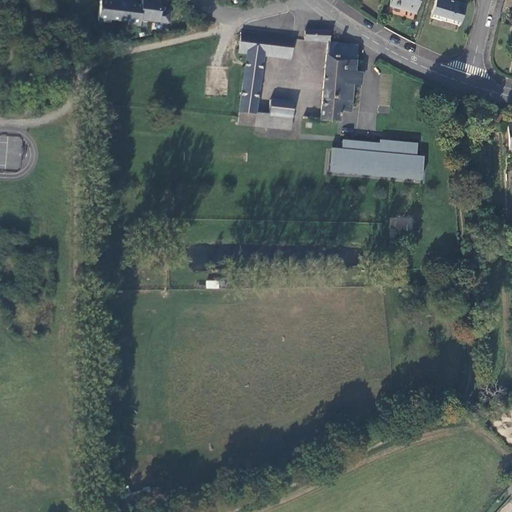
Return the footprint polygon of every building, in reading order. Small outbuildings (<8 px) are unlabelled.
[(118,3),(106,2),(100,1),(98,18),(139,23),(140,20),(168,23),(169,12),(165,11),(160,11),(160,7),(161,2),(145,0),(141,0),(141,6),(134,5),(124,3),(124,2),(118,2),(118,3)] [(392,0),(391,4),(416,12),(420,0),(392,0)] [(442,19),(460,24),(466,3),(454,0),(435,0),(431,17),(441,20),(442,19)] [(305,29),(304,40),(330,42),(330,30),(305,29)] [(240,32),(239,42),(238,51),(246,53),(239,112),(254,113),(258,82),(260,71),(262,55),(290,59),(293,39),(240,32)] [(355,72),(357,51),(357,46),(330,42),(321,120),(340,122),(340,121),(347,122),(349,111),(350,112),(353,85),(360,85),(362,73),(355,72)] [(270,99),(268,114),(292,116),(293,102),(270,99)] [(239,112),(237,122),(255,123),(256,114),(254,113),(239,112)] [(256,114),(255,123),(291,126),(292,116),(268,114),(256,114)] [(511,114),(496,114),(496,122),(511,123),(511,114)] [(341,149),(331,147),(329,173),(422,181),(424,157),(417,156),(419,143),(380,139),(379,143),(342,140),(341,149)] [(479,217),(480,241),(487,241),(487,217),(479,217)]
